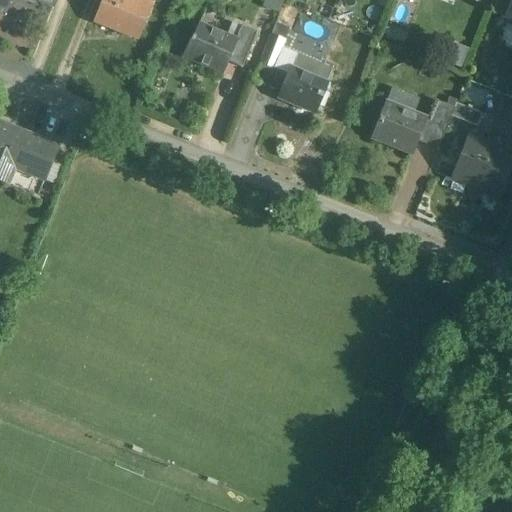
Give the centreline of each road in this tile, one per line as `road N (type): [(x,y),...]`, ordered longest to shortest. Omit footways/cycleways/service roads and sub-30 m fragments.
road 1 (residential): [(0,72),(508,264)]
road 2 (residential): [(508,264),(409,511)]
